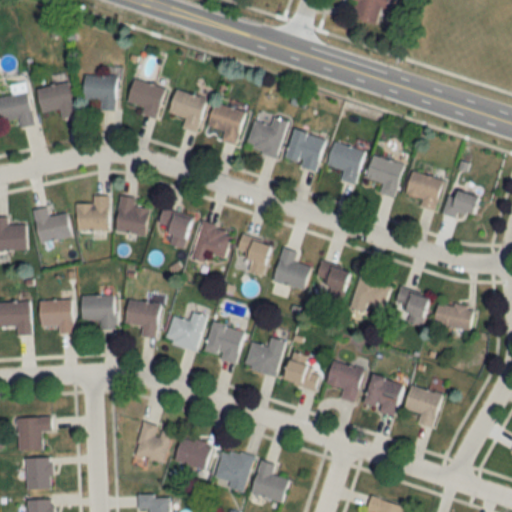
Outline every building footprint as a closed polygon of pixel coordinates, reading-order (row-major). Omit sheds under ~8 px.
[(376,24),(380,8),(390,11),(393,0),(356,0),(357,0),(353,17),(376,24)] [(101,109),(116,110),(117,75),(84,74),(84,99),(101,99),(101,109)] [(166,88),(134,79),(128,101),(144,106),(141,114),(157,118),(166,88)] [(36,89),(42,112),(59,108),(62,117),(75,114),(67,81),(36,89)] [(196,131),(206,99),(175,89),(168,112),(185,118),(183,127),(196,131)] [(0,95),(0,120),(18,117),(20,126),(33,124),(27,90),(0,95)] [(236,145),(246,111),(214,102),(207,125),(224,129),(221,140),(236,145)] [(278,156),(287,120),(273,117),(271,125),(254,121),(247,148),(278,156)] [(299,166),(315,171),(325,138),(294,129),(286,157),(300,161),(299,166)] [(341,180),(356,184),(364,149),(333,142),(327,165),(344,169),(341,180)] [(404,164),(372,153),(365,176),(382,181),(379,192),(394,196),(404,164)] [(419,205),(433,210),(443,181),(413,170),(404,193),(421,199),(419,205)] [(468,212),(477,205),(464,187),(440,204),(452,220),(466,209),(468,212)] [(134,206),(135,198),(120,195),(115,231),(145,235),(148,208),(134,206)] [(93,203),(76,203),(76,230),(108,230),(108,196),(93,196),(93,203)] [(70,237),(67,213),(48,215),(47,207),(34,209),(38,241),(70,237)] [(183,248),(191,217),(161,209),(156,230),(172,235),(169,245),(183,248)] [(0,216),(0,250),(26,250),(26,224),(7,224),(7,216),(0,216)] [(191,258),(205,262),(207,254),(224,258),(232,230),(201,222),(191,258)] [(247,261),(244,270),(262,275),(271,243),(242,235),(235,258),(247,261)] [(304,289),(310,266),(294,261),(297,251),(282,246),(273,280),(304,289)] [(342,294),(350,270),(321,260),(313,284),(342,294)] [(348,310),(363,315),(366,303),(384,309),(391,283),(359,273),(348,310)] [(404,311),(402,321),(422,325),(429,295),(399,288),(394,309),(404,311)] [(114,295),(81,295),(81,319),(100,319),(100,329),(114,329),(114,295)] [(125,323),(142,325),(141,335),(155,337),(159,303),(128,299),(125,323)] [(58,325),(58,333),(72,333),(72,300),(39,300),(39,325),(58,325)] [(0,301),(0,325),(15,325),(15,335),(31,334),(30,301),(0,301)] [(435,326),(471,328),(471,305),(436,304),(435,326)] [(196,351),(206,316),(192,312),(189,320),(172,316),(165,341),(196,351)] [(244,330),(212,321),(203,353),(235,361),(244,330)] [(244,366),(274,376),(285,341),(270,336),(267,346),(252,341),(244,366)] [(308,356),(291,351),(282,379),(313,390),(319,371),(305,366),(308,356)] [(343,388),(340,398),(355,402),(364,368),(332,360),(326,383),(343,388)] [(394,414),(401,382),(371,375),(363,406),(394,414)] [(442,394),(410,385),(404,409),(420,413),(417,424),(433,428),(442,394)] [(18,417),(18,450),(41,450),(41,431),(51,431),(51,417),(18,417)] [(172,432),(158,428),(159,425),(142,421),(134,455),(165,462),(172,432)] [(204,469),(212,445),(182,435),(174,460),(204,469)] [(253,456),(222,448),(214,478),(229,482),(227,488),(244,492),(253,456)] [(25,457),(25,489),(51,489),(51,457),(25,457)] [(250,493),(282,503),(289,480),(271,475),(274,464),(260,460),(250,493)] [(169,511),(169,494),(138,494),(137,511),(169,511)] [(366,510),(372,511),(401,511),(403,506),(370,496),(366,510)] [(26,499),(26,511),(52,511),(52,499),(26,499)]
